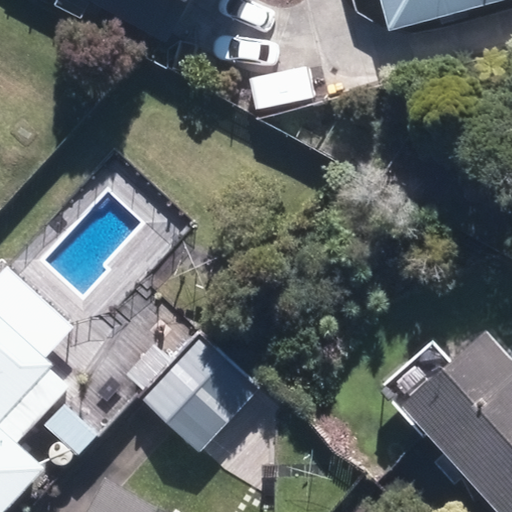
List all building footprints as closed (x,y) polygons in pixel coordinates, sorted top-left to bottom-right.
[(109,0),(175,36),(194,0),(109,0)] [(396,0),(403,21),(480,0),(396,0)] [(0,511),(4,511),(51,465),(1,417),(57,358),(0,302),(0,511)] [(511,339),(497,323),(465,352),(445,330),(386,383),(433,434),(440,429),(459,450),(450,457),(471,479),(480,472),(511,507),(511,339)] [(158,391),(214,444),(264,390),(207,337),(158,391)] [(202,511),(120,467),(95,511),(202,511)]
